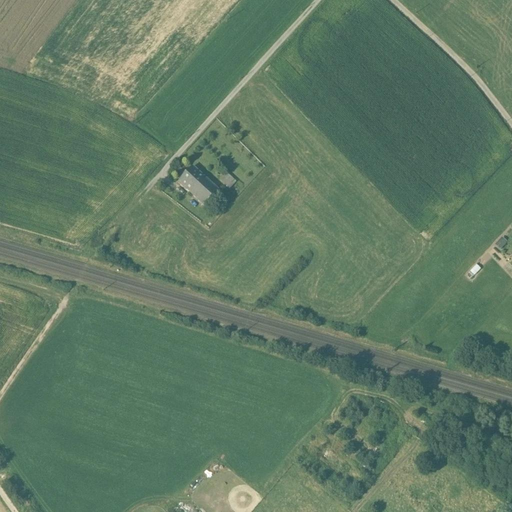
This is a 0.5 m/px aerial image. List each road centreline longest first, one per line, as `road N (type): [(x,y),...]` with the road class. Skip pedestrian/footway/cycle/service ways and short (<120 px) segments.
road 1 (unclassified): [(511,119),(482,79),(394,0)]
road 2 (residential): [(0,397),(70,293)]
